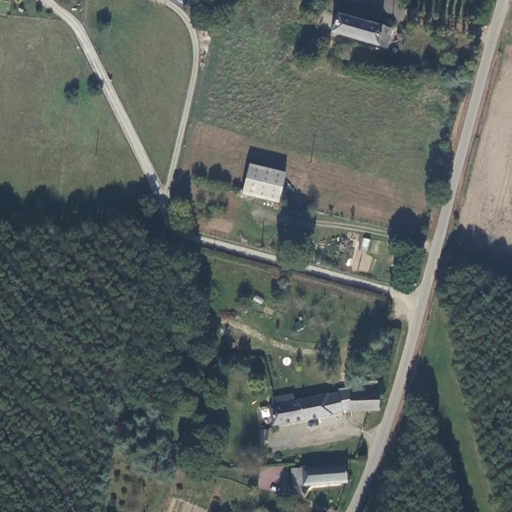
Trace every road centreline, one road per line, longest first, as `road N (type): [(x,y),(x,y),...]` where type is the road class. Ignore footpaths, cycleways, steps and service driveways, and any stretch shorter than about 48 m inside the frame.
road 1 (unclassified): [(421,300),(503,0)]
road 2 (unclassified): [(421,300),(180,233),(163,204)]
road 3 (unclassified): [(163,204),(78,28),(44,0)]
road 4 (unclassified): [(352,511),(421,300)]
road 5 (unclassified): [(163,204),(195,48),(185,19),(161,0)]
